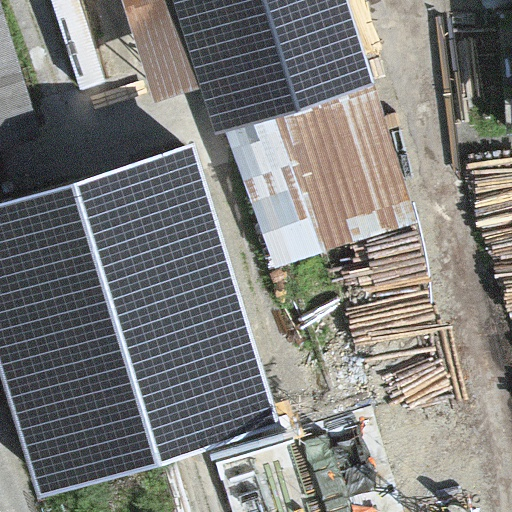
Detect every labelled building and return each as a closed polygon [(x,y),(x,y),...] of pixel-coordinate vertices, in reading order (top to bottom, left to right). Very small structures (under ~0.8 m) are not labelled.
[(0,0),(0,143),(45,130),(6,0),(0,0)] [(202,0),(284,267),(437,221),(368,0),(202,0)] [(209,144),(0,202),(0,350),(41,494),(289,424),(209,144)] [(195,502),(268,480),(256,440),(183,463),(195,502)] [(329,511),(315,465),(214,496),(219,511),(329,511)]
